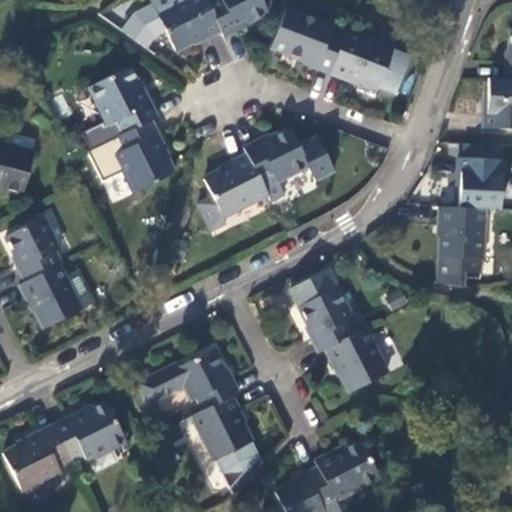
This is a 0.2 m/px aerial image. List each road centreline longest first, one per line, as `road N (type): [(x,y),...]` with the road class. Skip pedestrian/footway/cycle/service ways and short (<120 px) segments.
road 1 (residential): [(229,292),(350,229),(379,206),(413,148)]
road 2 (residential): [(32,392),(229,292)]
road 3 (residential): [(211,105),(256,89),(413,148)]
road 4 (residential): [(413,148),(468,0)]
road 5 (residential): [(300,425),(229,292)]
